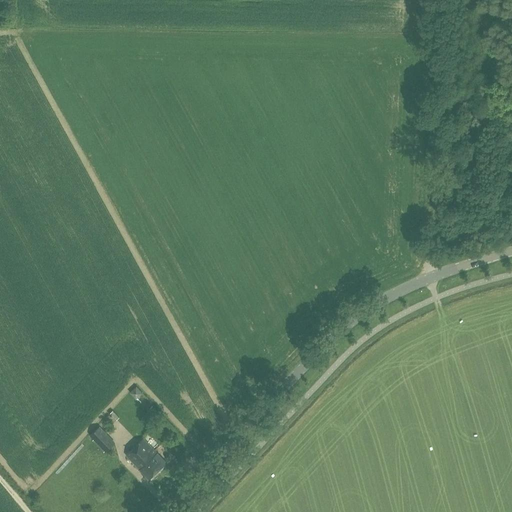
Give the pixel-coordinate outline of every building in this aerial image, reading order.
[(136,399),(143,393),(137,386),(130,392),(136,399)] [(154,415),(158,411),(152,405),(148,410),(154,415)] [(120,417),(113,410),(110,413),(117,419),(120,417)] [(105,451),(106,452),(116,443),(101,426),(91,435),(95,439),(93,440),(104,452),(105,451)] [(127,455),(149,479),(166,462),(144,439),(127,455)]
